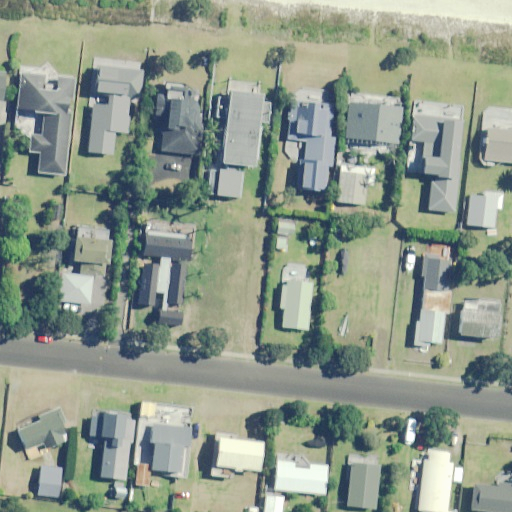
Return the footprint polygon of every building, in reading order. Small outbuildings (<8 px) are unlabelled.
[(140,71),(94,68),(92,93),(106,94),(105,107),(90,105),(86,154),(110,155),(112,133),(125,134),(128,98),(138,99),(140,71)] [(42,77),(17,74),(14,111),(42,114),(40,137),(30,136),(29,153),(38,154),(36,174),(62,176),(68,111),(63,111),(64,101),(70,101),(72,80),(53,78),(52,86),(41,85),(42,77)] [(185,90),(163,88),(163,95),(153,94),(151,116),(155,117),(154,133),(160,134),(159,152),(198,155),(200,134),(196,134),(199,100),(184,99),(185,90)] [(258,95),(225,93),(225,98),(216,97),(214,118),(224,119),(220,165),(252,167),(258,95)] [(332,106),(287,101),(283,140),(303,142),(298,190),(320,192),(322,167),(329,167),(332,138),(329,138),(332,106)] [(398,109),(349,104),(345,139),(395,144),(398,109)] [(428,104),(428,110),(418,109),(417,116),(412,116),(409,141),(422,142),(419,174),(430,175),(426,210),(452,213),(455,182),(451,182),(460,108),(428,104)] [(511,163),(511,128),(507,128),(507,131),(484,129),(481,165),(495,167),(495,162),(511,163)] [(372,169),(338,166),(335,203),(362,205),(364,185),(371,186),(372,169)] [(239,172),(207,170),(205,196),(237,198),(239,172)] [(501,194),(481,191),(481,198),(467,197),(463,225),(491,228),(494,205),(499,206),(501,194)] [(58,220),(58,206),(47,206),(47,220),(58,220)] [(291,223),(276,222),(275,234),(290,235),(291,223)] [(109,232),(73,227),(68,261),(93,264),(91,276),(102,277),(109,232)] [(185,252),(152,237),(145,253),(147,267),(139,286),(162,297),(175,268),(178,269),(185,252)] [(448,258),(424,255),(412,346),(426,347),(427,343),(438,344),(442,314),(446,314),(449,292),(444,291),(448,258)] [(90,278),(60,275),(58,302),(87,304),(90,278)] [(309,284),(280,281),(278,309),(282,309),(280,328),(305,330),(309,284)] [(496,303),(459,301),(457,337),(494,339),(496,303)] [(375,324),(332,320),(328,353),(371,358),(375,324)] [(62,423),(57,410),(36,418),(38,423),(16,432),(24,451),(41,444),(43,449),(64,441),(58,424),(62,423)] [(132,417),(89,413),(87,437),(101,438),(97,478),(122,480),(126,443),(129,443),(132,417)] [(188,428),(151,426),(148,471),(177,473),(179,447),(187,447),(188,428)] [(259,443),(215,439),(211,477),(230,479),(231,469),(256,472),(259,443)] [(447,453),(426,451),(425,459),(411,458),(408,490),(417,491),(415,511),(424,511),(445,511),(450,464),(446,464),(447,453)] [(292,463),(274,462),(272,490),(322,495),(324,466),(306,465),(306,470),(292,469),(292,463)] [(377,467),(349,465),(346,507),(373,509),(377,467)] [(148,467),(136,466),(133,485),(146,487),(148,467)] [(58,468),(37,467),(36,496),(57,497),(58,468)] [(511,511),(511,485),(493,483),(492,488),(471,486),(469,511),(480,511),(511,511)] [(279,511),(281,498),(263,496),(261,511),(279,511)]
